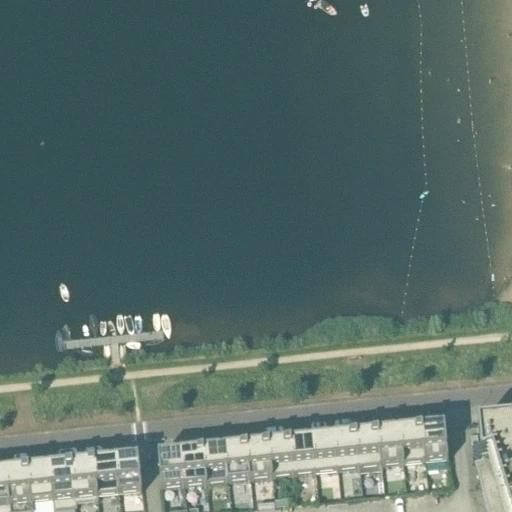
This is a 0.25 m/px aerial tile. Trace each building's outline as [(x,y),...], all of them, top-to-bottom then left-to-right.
[(511,511),(511,423),(478,427),(482,465),(475,467),(487,511),(511,511)] [(448,464),(445,431),(422,433),(425,467),(448,464)] [(425,467),(422,433),(400,435),(403,469),(425,467)] [(403,469),(400,435),(378,438),(382,471),(403,469)] [(382,471),(378,438),(356,440),(360,473),(382,471)] [(356,440),(334,442),(338,476),(360,473),(356,440)] [(316,478),(338,476),(334,442),(312,444),(316,478)] [(316,478),(312,444),(291,447),(294,480),(316,478)] [(294,480),(291,447),(269,449),(272,482),(294,480)] [(247,451),(250,485),(272,482),(269,449),(247,451)] [(250,485),(247,451),(225,453),(228,487),(250,485)] [(225,453),(203,456),(207,489),(228,487),(225,453)] [(203,456),(181,458),(185,491),(207,489),(203,456)] [(162,494),(185,491),(181,458),(158,460),(162,494)] [(142,496),(139,462),(116,465),(119,498),(142,496)] [(119,498),(116,465),(94,467),(97,500),(98,500),(119,498)] [(72,469),(76,507),(77,507),(99,505),(98,500),(97,500),(94,467),(72,469)] [(76,507),(72,469),(50,471),(54,505),(53,505),(53,511),(77,511),(77,507),(76,507)] [(54,505),(50,471),(44,472),(28,474),(32,507),(33,507),(53,505),(54,505)] [(10,511),(33,511),(33,507),(32,507),(28,474),(6,476),(10,511)] [(1,477),(0,476),(0,511),(10,511),(6,476),(1,477)]
